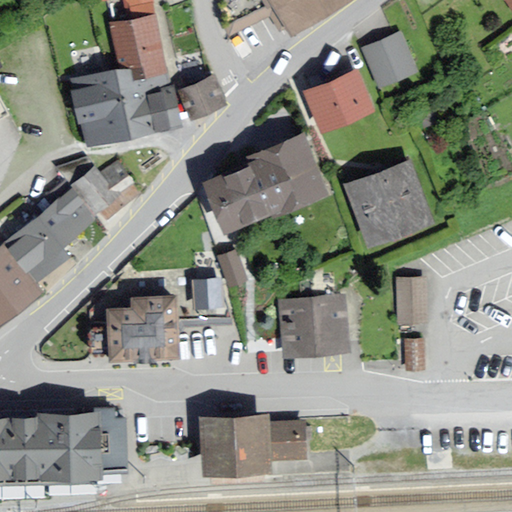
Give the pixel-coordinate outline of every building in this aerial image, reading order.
[(186,120),(160,0),(106,0),(121,68),(76,78),(90,141),(186,120)] [(219,0),(223,30),(273,5),(296,37),(347,0),(219,0)] [(362,42),(379,85),(419,69),(402,26),(362,42)] [(364,64),(309,83),(327,137),(383,118),(364,64)] [(214,74),(185,87),(196,113),(226,100),(214,74)] [(324,195),(302,139),(252,159),(255,166),(203,186),(223,235),(324,195)] [(142,188),(114,156),(72,186),(100,219),(142,188)] [(409,164),(347,188),(370,247),(432,224),(409,164)] [(100,219),(71,189),(12,239),(52,289),(110,230),(100,219)] [(12,239),(0,248),(0,327),(52,289),(12,239)] [(246,280),(234,252),(220,258),(232,286),(246,280)] [(427,323),(427,274),(399,275),(400,323),(427,323)] [(220,281),(194,283),(196,308),(222,306),(220,281)] [(343,297),(281,303),(286,356),(348,350),(343,297)] [(177,360),(174,299),(133,301),(134,313),(109,314),(110,331),(93,332),(93,350),(112,349),(112,363),(177,360)] [(124,408),(0,414),(0,484),(129,477),(124,408)] [(307,414),(206,418),(208,476),(274,474),(273,461),(309,460),(307,414)]
